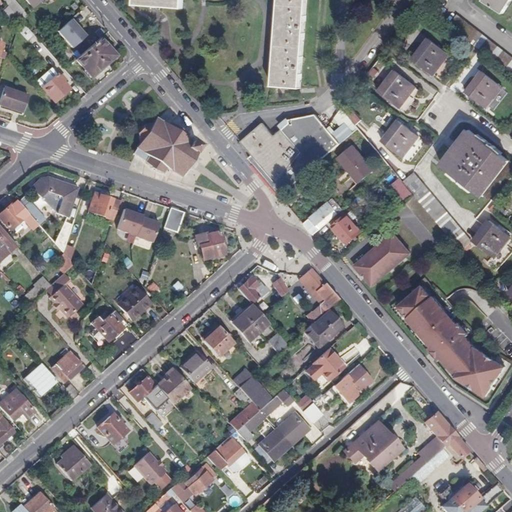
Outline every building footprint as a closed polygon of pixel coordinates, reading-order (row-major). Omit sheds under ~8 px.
[(1,0),(8,6),(17,17),(22,12),(12,0),(1,0)] [(183,0),(140,0),(140,7),(182,10),(183,0)] [(306,0),(278,0),(272,86),(301,88),(306,0)] [(420,5),(422,6),(426,0),(409,0),(418,8),(420,5)] [(511,0),(483,0),(483,1),(503,14),(511,0)] [(20,21),(17,17),(8,6),(1,12),(10,23),(17,21),(20,21)] [(511,59),(456,16),(448,26),(511,75),(511,59)] [(57,32),(72,48),(86,36),(71,20),(57,32)] [(28,41),(34,36),(25,25),(19,31),(28,41)] [(115,56),(100,39),(76,60),(90,77),(115,56)] [(413,60),(434,76),(450,54),(429,39),(413,60)] [(54,103),(69,90),(58,76),(55,77),(50,71),(36,84),(54,103)] [(400,108),(416,87),(395,71),(379,92),(400,108)] [(488,110),(504,90),(483,72),(467,93),(488,110)] [(0,105),(22,113),(28,96),(5,87),(0,101),(0,105)] [(341,109),(351,121),(356,126),(361,121),(346,102),(341,109)] [(249,158),(280,195),(343,142),(328,125),(324,120),(317,114),(308,116),(290,121),(291,123),(275,137),(263,124),(241,143),(253,155),(249,158)] [(147,165),(153,171),(163,175),(166,169),(173,173),(174,172),(181,176),(184,172),(186,172),(191,163),(201,148),(192,143),(193,142),(187,138),(188,135),(171,124),(169,127),(156,119),(152,125),(143,126),(138,134),(141,143),(133,155),(147,163),(147,165)] [(344,127),(351,135),(358,129),(356,126),(351,121),(344,127)] [(403,158),(419,138),(398,121),(382,141),(403,158)] [(482,197),(510,162),(470,131),(443,166),(482,197)] [(359,181),(372,170),(353,146),(339,157),(359,181)] [(403,183),(413,196),(453,244),(464,234),(414,174),(403,183)] [(67,218),(77,188),(48,178),(42,179),(31,188),(56,214),(67,218)] [(389,186),(404,203),(413,196),(403,183),(399,178),(389,186)] [(114,220),(120,201),(94,192),(88,211),(89,212),(109,218),(107,225),(112,226),(114,220)] [(41,227),(23,206),(18,201),(14,204),(12,203),(0,214),(0,218),(11,231),(25,220),(35,231),(41,227)] [(66,244),(73,225),(65,223),(61,236),(29,201),(23,206),(41,227),(64,252),(66,244)] [(303,223),(313,235),(319,230),(338,213),(328,201),(309,218),(303,223)] [(177,233),(184,213),(171,209),(164,229),(177,233)] [(117,230),(136,237),(142,218),(142,216),(124,210),(117,230)] [(106,228),(107,225),(109,218),(89,212),(86,222),(106,228)] [(347,244),(360,232),(347,215),(332,227),(347,244)] [(135,237),(153,243),(159,224),(142,218),(136,237),(135,237)] [(495,259),(510,239),(490,222),(473,243),(495,259)] [(17,246),(0,227),(0,249),(6,243),(12,250),(17,246)] [(224,255),(218,231),(207,234),(207,233),(194,236),(197,248),(200,247),(203,260),(224,255)] [(410,254),(392,234),(354,267),(372,288),(410,254)] [(453,244),(461,253),(472,244),(464,234),(453,244)] [(65,254),(75,265),(76,267),(79,265),(76,262),(77,261),(73,255),(75,248),(66,244),(64,252),(65,254)] [(75,265),(65,254),(60,259),(61,261),(58,265),(61,268),(47,281),(52,285),(65,273),(75,265)] [(311,269),(303,276),(299,280),(320,304),(312,312),(311,311),(306,316),(312,324),(317,319),(324,313),(339,300),(311,269)] [(96,274),(90,271),(87,279),(92,285),(96,274)] [(81,302),(65,285),(71,280),(65,273),(52,285),(46,291),(51,297),(50,298),(55,303),(60,309),(66,315),(81,302)] [(46,291),(52,285),(47,281),(43,276),(34,285),(36,287),(23,298),(29,305),(46,291)] [(249,280),(238,289),(251,304),(258,297),(260,299),(266,293),(258,285),(256,287),(249,280)] [(290,293),(283,280),(275,284),(283,296),(290,293)] [(152,282),(146,288),(153,294),(158,288),(152,282)] [(430,349),(438,357),(441,360),(443,359),(458,376),(460,377),(491,394),(508,364),(476,348),(466,337),(469,335),(467,333),(459,323),(457,325),(433,297),(432,298),(422,287),(399,307),(408,318),(407,319),(432,347),(430,349)] [(151,303),(137,288),(119,304),(133,320),(151,303)] [(269,324),(262,316),(253,306),(233,324),(249,341),(269,324)] [(102,346),(127,324),(115,311),(111,314),(107,309),(92,323),(97,329),(92,334),(102,346)] [(314,326),(312,324),(304,331),(319,349),(343,328),(329,312),(314,326)] [(219,357),(234,344),(218,327),(203,341),(219,357)] [(270,342),(279,354),(288,345),(278,334),(270,342)] [(345,368),(328,350),(312,364),(314,366),(300,379),(307,386),(321,374),(329,383),(345,368)] [(49,371),(57,380),(61,385),(83,367),(70,352),(49,371)] [(181,367),(194,383),(212,367),(198,352),(181,367)] [(49,371),(41,363),(24,379),(39,396),(57,380),(49,371)] [(314,366),(312,364),(298,377),(300,379),(314,366)] [(361,369),(360,370),(357,366),(343,378),(334,386),(350,403),(367,388),(365,385),(371,380),(361,369)] [(167,398),(173,404),(190,389),(172,368),(165,375),(169,378),(166,381),(164,380),(157,386),(167,398)] [(251,378),(252,378),(253,376),(246,368),(232,381),(239,389),(251,378)] [(156,409),(167,398),(157,386),(148,377),(132,392),(139,400),(144,396),(156,409)] [(251,378),(239,389),(240,389),(252,403),(264,392),(251,378)] [(0,402),(0,407),(12,421),(22,413),(27,418),(36,411),(16,388),(0,402)] [(68,393),(73,399),(79,394),(73,388),(68,393)] [(244,410),(252,403),(240,389),(235,394),(244,404),(241,406),(244,410)] [(286,407),(293,401),(283,390),(271,401),(260,411),(266,418),(282,404),(286,407)] [(252,403),(260,411),(271,401),(264,392),(252,403)] [(296,405),(303,413),(313,404),(325,394),(323,392),(311,402),(306,396),(296,405)] [(165,403),(157,409),(163,416),(170,411),(165,403)] [(230,423),(237,431),(260,411),(252,403),(244,410),(230,423)] [(303,413),(312,422),(321,414),(313,404),(303,413)] [(237,431),(248,442),(253,437),(250,433),(266,418),(260,411),(237,431)] [(0,447),(3,445),(2,443),(15,431),(0,413),(0,447)] [(153,413),(146,419),(156,430),(163,424),(153,413)] [(457,461),(469,451),(436,413),(424,424),(457,461)] [(127,431),(113,415),(97,429),(112,446),(127,431)] [(277,430),(291,446),(307,432),(293,416),(277,430)] [(401,449),(378,422),(344,451),(361,470),(369,463),(376,471),(401,449)] [(276,459),(291,446),(277,430),(262,444),(276,459)] [(215,451),(208,457),(221,471),(227,465),(234,472),(238,472),(250,461),(250,458),(233,439),(223,448),(220,446),(215,451)] [(441,449),(436,443),(389,484),(394,490),(441,449)] [(417,486),(451,456),(444,448),(384,500),(389,506),(415,483),(417,486)] [(72,483),(90,467),(75,450),(57,466),(72,483)] [(161,467),(157,463),(149,453),(134,466),(151,485),(155,482),(161,489),(171,481),(165,473),(166,472),(161,467)] [(196,495),(214,479),(211,477),(215,474),(207,465),(196,474),(195,473),(191,477),(191,478),(186,483),(195,494),(196,495)] [(180,473),(184,478),(192,471),(188,466),(180,473)] [(262,485),(268,480),(265,477),(259,481),(262,485)] [(186,483),(183,479),(173,488),(186,502),(195,494),(186,483)] [(448,487),(440,495),(446,503),(442,507),(445,511),(481,511),(504,492),(497,484),(479,499),(466,485),(463,482),(452,491),(448,487)] [(184,503),(186,502),(173,488),(172,489),(179,497),(184,503)] [(175,500),(179,497),(172,489),(145,511),(181,511),(175,504),(166,511),(164,511),(160,507),(172,497),(175,500)] [(41,493),(23,508),(27,511),(51,511),(55,509),(41,493)] [(121,511),(107,495),(92,509),(94,511),(121,511)] [(421,511),(425,509),(415,497),(397,511),(421,511)]
